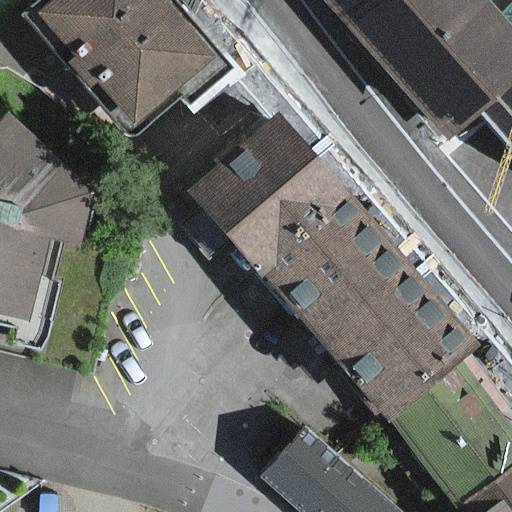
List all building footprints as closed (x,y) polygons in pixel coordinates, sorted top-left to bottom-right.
[(199,56),(151,0),(40,0),(23,15),(117,125),(199,56)] [(511,26),(488,0),(328,0),(329,0),(438,140),(470,113),(511,80),(511,26)] [(511,80),(470,113),(511,159),(511,80)] [(0,325),(16,329),(33,239),(64,245),(83,192),(0,113),(0,325)] [(286,125),(202,199),(270,277),(348,205),(286,125)] [(406,272),(348,205),(270,277),(324,343),(406,272)] [(468,345),(406,272),(324,343),(387,419),(457,363),(468,345)] [(511,442),(511,431),(457,363),(387,419),(447,494),(511,442)] [(261,477),(299,511),(399,511),(306,427),(261,477)] [(511,511),(511,442),(447,494),(461,511),(511,511)]
